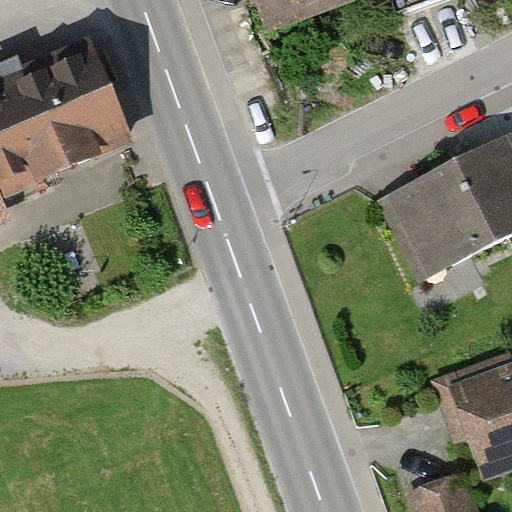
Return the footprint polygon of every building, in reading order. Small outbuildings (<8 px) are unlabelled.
[(379,0),(244,0),(261,45),(379,0)] [(0,80),(0,235),(13,230),(3,208),(139,151),(93,41),(0,80)] [(511,237),(511,160),(508,152),(385,211),(419,282),(511,237)] [(511,369),(447,393),(482,490),(511,478),(511,369)] [(470,511),(460,482),(410,499),(414,511),(470,511)]
